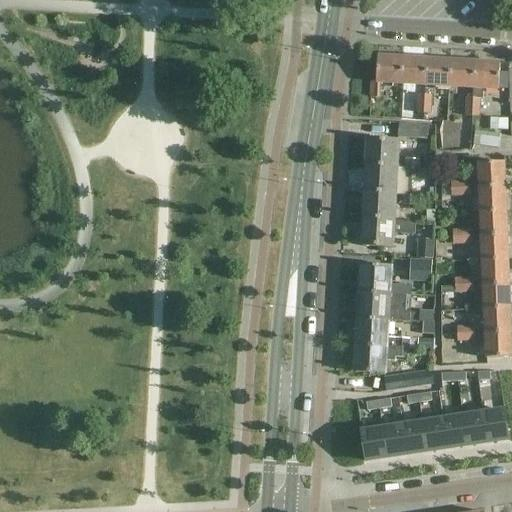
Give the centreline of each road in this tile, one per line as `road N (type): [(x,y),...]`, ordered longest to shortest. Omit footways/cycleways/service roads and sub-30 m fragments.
road 1 (tertiary): [(303,154),(276,344),(266,511)]
road 2 (tertiary): [(288,510),(303,154)]
road 3 (residential): [(511,479),(288,510)]
road 4 (residential): [(327,21),(511,34)]
road 5 (tertiary): [(303,154),(327,21)]
